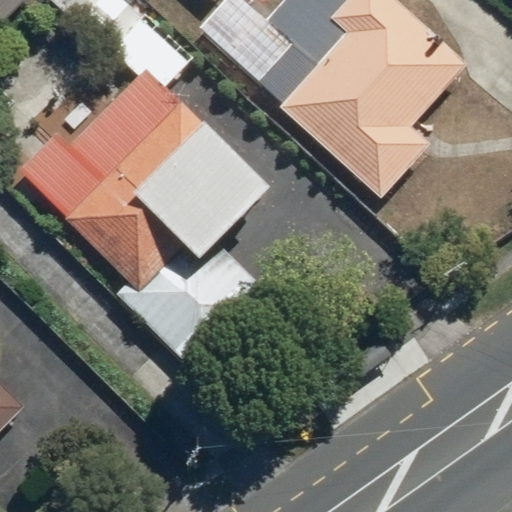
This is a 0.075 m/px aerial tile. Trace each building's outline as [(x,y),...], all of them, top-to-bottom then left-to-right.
[(0,0),(0,32),(32,0),(0,0)] [(289,107),(285,110),(388,200),(436,147),(417,130),(473,66),(397,0),(291,0),(270,23),(243,0),(230,0),(203,31),(289,107)] [(204,0),(214,9),(222,0),(204,0)] [(61,135),(22,174),(133,285),(121,297),(213,388),(292,310),(227,245),(278,194),(189,105),(188,107),(152,71),(74,148),(61,135)] [(0,382),(0,441),(29,412),(0,382)]
